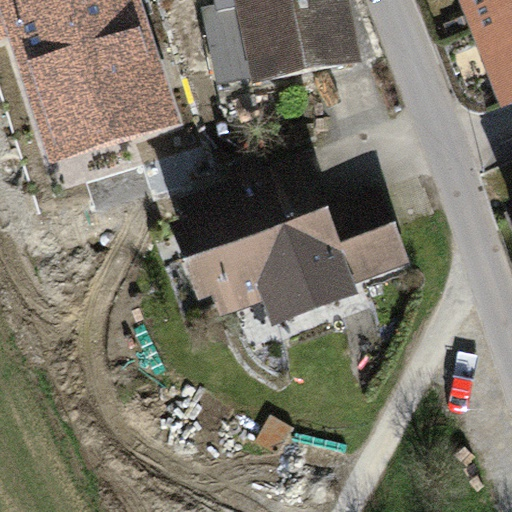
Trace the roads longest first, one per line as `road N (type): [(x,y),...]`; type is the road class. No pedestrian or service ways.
road 1 (residential): [(384,0),(511,342)]
road 2 (track): [(357,511),(486,268)]
